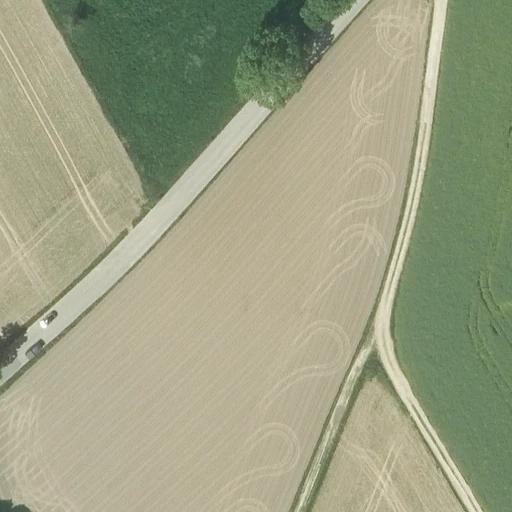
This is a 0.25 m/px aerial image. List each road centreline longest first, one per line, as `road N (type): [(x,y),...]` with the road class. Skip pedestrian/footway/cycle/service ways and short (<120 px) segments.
road 1 (track): [(298,511),(373,343),(400,260),(427,143),(443,0)]
road 2 (unclassified): [(356,0),(105,277),(0,378)]
road 3 (track): [(373,343),(477,511)]
